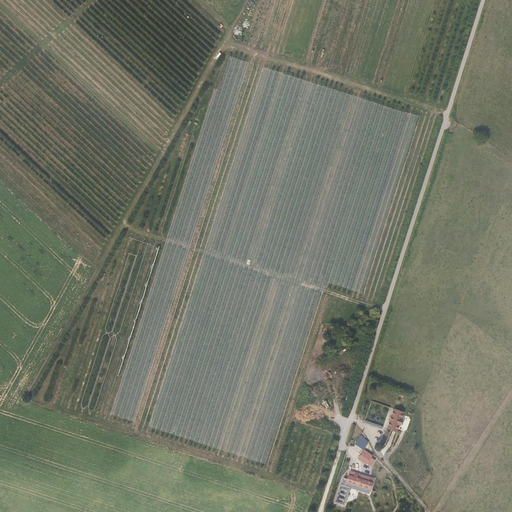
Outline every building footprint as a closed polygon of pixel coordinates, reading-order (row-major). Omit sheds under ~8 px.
[(387,429),(396,432),(403,412),(394,409),(387,429)] [(358,459),(366,464),(367,463),(371,457),(372,456),(363,450),(358,459)] [(375,460),(371,457),(367,463),(371,466),(375,460)] [(348,478),(366,485),(368,478),(350,472),(348,478)] [(351,487),(369,494),(374,480),(368,478),(366,485),(348,478),(344,477),(342,484),(351,487)] [(351,487),(342,484),(335,502),(344,505),(351,487)]
